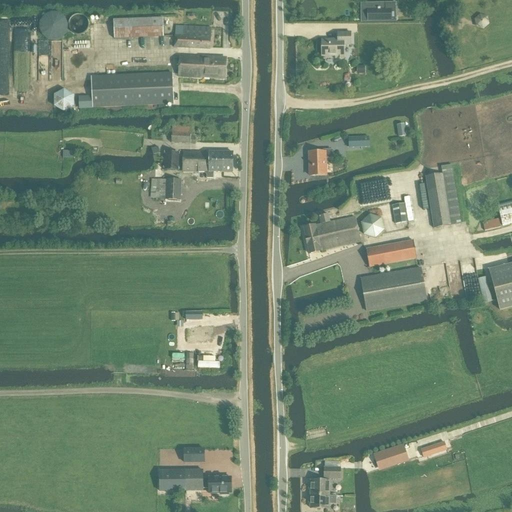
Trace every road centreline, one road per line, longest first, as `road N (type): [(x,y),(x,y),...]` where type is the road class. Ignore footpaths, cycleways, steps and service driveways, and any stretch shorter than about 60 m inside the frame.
road 1 (tertiary): [(281,511),(277,0)]
road 2 (unclassified): [(247,511),(244,0)]
